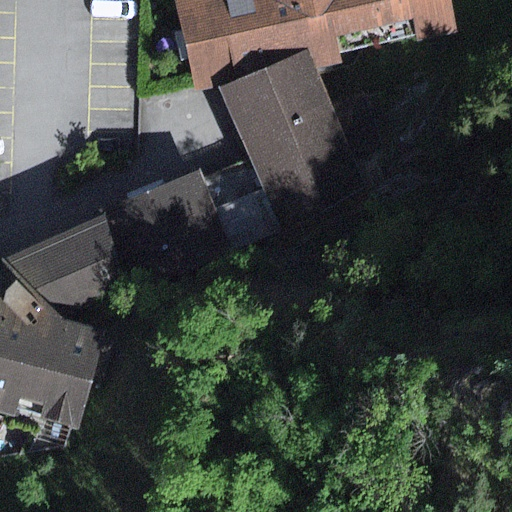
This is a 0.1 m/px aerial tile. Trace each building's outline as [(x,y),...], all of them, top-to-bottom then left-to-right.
[(179,0),(198,93),(223,87),(310,51),(319,70),(345,64),(340,37),(414,21),(418,40),(458,32),(451,0),(179,0)] [(310,51),(223,87),(257,167),(283,230),(366,188),(356,163),(385,148),(365,93),(334,107),(319,70),(310,51)] [(257,167),(211,187),(238,250),(283,230),(257,167)] [(203,170),(104,211),(106,216),(134,294),(238,250),(211,187),(203,170)] [(0,262),(0,415),(80,432),(107,333),(64,321),(134,294),(106,216),(0,262)]
